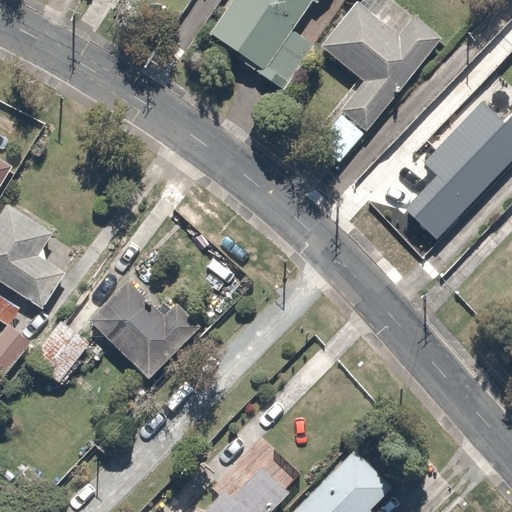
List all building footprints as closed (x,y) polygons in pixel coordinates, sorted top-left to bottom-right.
[(230,0),(226,0),(200,42),(271,87),(326,0),(246,0),(242,7),(230,0)] [(434,46),(369,0),(356,0),(313,62),(348,87),(325,119),(362,145),(434,46)] [(511,97),(487,69),(406,138),(451,192),(488,161),(496,170),(511,156),(511,150),(494,129),(511,113),(511,97)] [(396,158),(362,186),(389,218),(423,190),(396,158)] [(45,250),(0,218),(0,308),(20,322),(48,282),(31,270),(45,250)] [(158,330),(118,295),(81,337),(143,391),(193,334),(171,315),(158,330)] [(0,351),(0,369),(9,359),(0,351)] [(139,511),(127,501),(116,511),(272,511),(289,494),(242,454),(191,511),(139,511)] [(375,511),(388,499),(343,457),(290,511),(375,511)]
